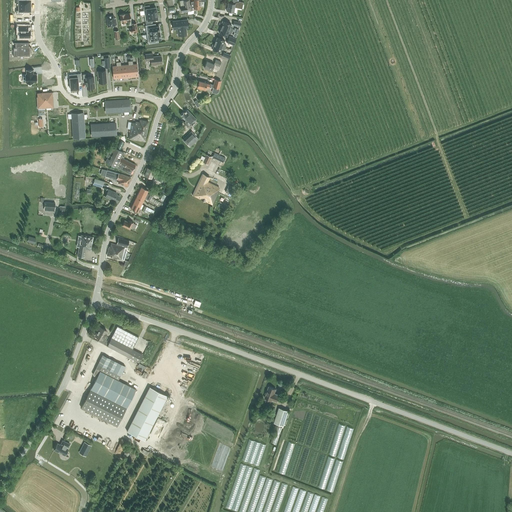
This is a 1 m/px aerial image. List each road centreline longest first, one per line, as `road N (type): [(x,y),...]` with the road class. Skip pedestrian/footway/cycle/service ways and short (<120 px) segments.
road 1 (tertiary): [(511,453),(95,300)]
road 2 (unclassified): [(0,489),(65,384),(95,300)]
road 3 (tertiary): [(95,300),(109,228),(163,105)]
